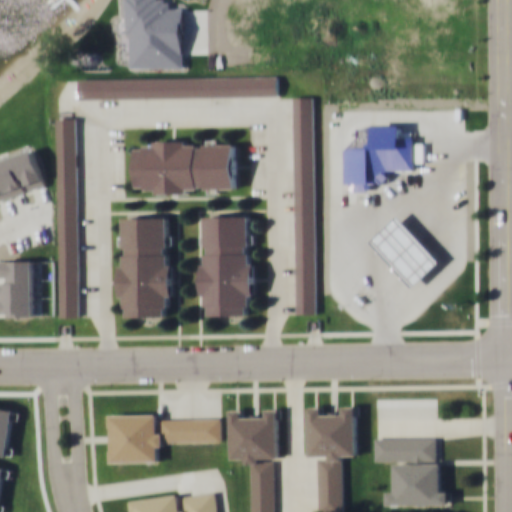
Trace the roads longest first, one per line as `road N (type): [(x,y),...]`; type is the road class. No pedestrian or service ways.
road 1 (tertiary): [(0,363),(511,355)]
road 2 (tertiary): [(503,0),(504,356)]
road 3 (residential): [(219,0),(219,68),(504,64)]
road 4 (residential): [(504,511),(504,356)]
road 5 (residential): [(61,364),(50,393),(54,461),(69,485)]
road 6 (residential): [(69,485),(78,463),(74,391),(61,364)]
